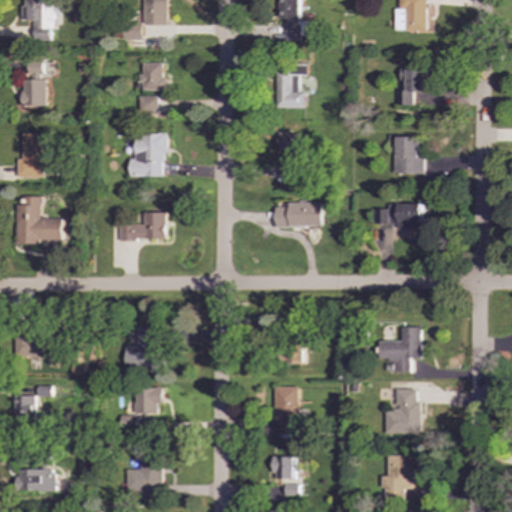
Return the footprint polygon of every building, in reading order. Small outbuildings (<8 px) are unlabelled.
[(26,0),(26,8),(20,8),(20,21),(32,21),(32,30),(57,29),(57,0),(26,0)] [(169,25),(168,0),(145,0),(146,25),(169,25)] [(302,0),(279,0),(280,19),(283,19),(284,42),(308,42),(307,21),(303,21),(302,0)] [(426,0),(400,0),(400,9),(396,8),(395,31),(426,32),(426,17),(431,17),(432,5),(426,5),(426,0)] [(125,29),(125,40),(144,40),(143,21),(124,21),(125,29)] [(45,106),(47,59),(29,58),(29,80),(24,80),(23,106),(45,106)] [(165,90),(165,63),(142,63),(143,91),(165,90)] [(277,67),(277,108),(306,108),(306,92),(299,92),(299,76),(308,76),(308,67),(277,67)] [(398,105),(414,105),(414,92),(426,91),(425,68),(401,69),(402,80),(408,80),(408,90),(398,90),(398,105)] [(159,113),(158,96),(140,97),(140,113),(159,113)] [(25,133),(25,159),(19,159),(20,178),(45,178),(45,133),(25,133)] [(307,134),(279,133),(279,150),(287,150),(286,176),(306,176),(307,134)] [(166,134),(136,134),(136,158),(131,158),(130,177),(165,177),(166,134)] [(396,174),(425,174),(425,149),(421,148),(421,137),(397,137),(396,174)] [(19,243),(43,244),(43,240),(66,240),(66,218),(44,218),(44,197),(27,196),(27,205),(19,205),(19,243)] [(290,203),(290,207),(276,207),(276,228),(324,227),(324,203),(290,203)] [(373,209),(373,224),(399,223),(399,230),(425,230),(424,204),(390,204),(390,209),(373,209)] [(120,239),(167,240),(167,213),(146,213),(146,226),(120,225),(120,239)] [(128,346),(128,371),(166,370),(165,347),(160,347),(159,327),(140,327),(140,346),(128,346)] [(411,372),(411,359),(422,359),(422,327),(404,327),(404,341),(381,341),(381,360),(387,360),(388,372),(411,372)] [(36,337),(36,332),(18,332),(18,357),(51,356),(51,364),(64,363),(64,337),(36,337)] [(306,365),(305,340),(283,341),(284,365),(306,365)] [(55,396),(54,386),(40,387),(41,397),(55,396)] [(300,386),(276,387),(277,421),(281,421),(281,434),(301,434),(300,386)] [(164,387),(137,388),(138,414),(160,413),(159,405),(165,405),(164,387)] [(387,434),(422,433),(421,401),(418,401),(417,389),(398,390),(398,410),(387,410),(387,434)] [(17,420),(39,421),(39,396),(18,396),(17,420)] [(129,470),(129,495),(164,495),(164,455),(143,455),(143,470),(129,470)] [(275,479),(297,479),(297,457),(275,457),(275,479)] [(19,491),(58,490),(57,469),(19,470),(19,491)]
